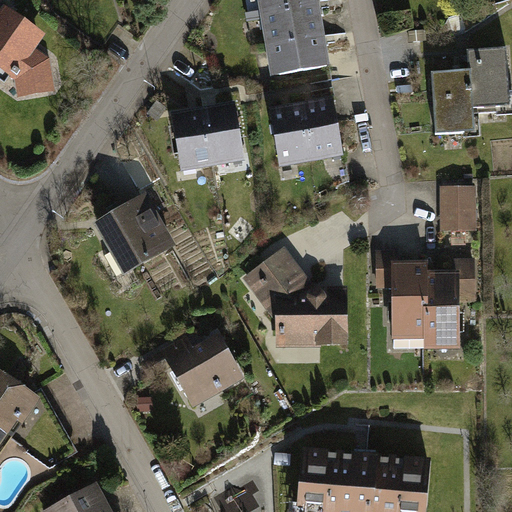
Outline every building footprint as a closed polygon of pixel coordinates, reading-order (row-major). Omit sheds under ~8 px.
[(316,0),(256,0),(259,11),(317,1),(316,0)] [(317,1),(259,12),(264,43),(323,32),(317,1)] [(0,13),(0,12),(0,71),(17,83),(20,100),(57,94),(52,61),(39,52),(48,39),(5,7),(0,13)] [(323,32),(264,43),(269,74),(327,63),(323,32)] [(458,70),(429,72),(433,134),(472,132),(471,113),(494,112),(494,116),(511,114),(511,90),(507,91),(505,48),(467,50),(467,60),(468,70),(458,70)] [(290,103),(270,106),(280,165),(343,154),(333,96),(313,99),(290,103)] [(246,159),(236,99),(205,105),(215,164),(246,159)] [(205,105),(171,111),(182,170),(215,164),(205,105)] [(475,187),(440,188),(441,231),(476,230),(475,187)] [(148,191),(94,221),(122,271),(176,241),(148,191)] [(284,247),(244,279),(275,321),(275,345),(349,344),(348,287),(327,287),(317,287),(284,247)] [(394,250),(375,250),(375,286),(390,286),(390,349),(456,349),(456,269),(437,269),(423,269),(423,260),(394,260),(394,250)] [(193,347),(186,335),(140,362),(151,380),(170,368),(193,407),(245,377),(219,332),(196,345),(193,347)] [(40,397),(0,369),(0,470),(1,470),(0,469),(0,442),(16,419),(22,423),(40,397)] [(153,398),(137,398),(137,411),(153,411),(153,398)] [(361,449),(304,444),(298,511),(426,511),(431,457),(378,453),(378,451),(361,449)] [(71,494),(42,510),(42,511),(113,511),(96,481),(71,494)]
